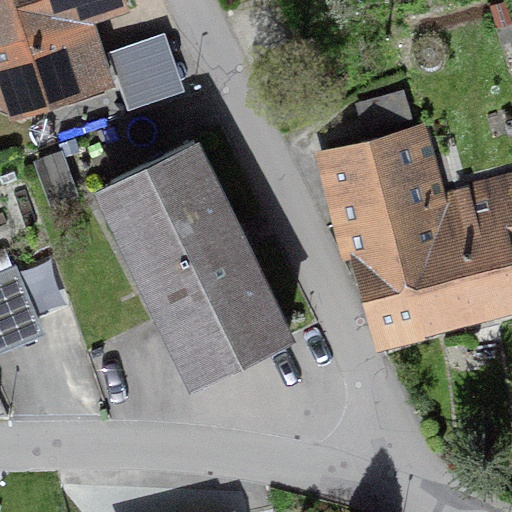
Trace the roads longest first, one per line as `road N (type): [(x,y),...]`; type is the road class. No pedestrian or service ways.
road 1 (residential): [(195,0),(367,370),(386,431),(388,491)]
road 2 (residential): [(388,491),(264,457),(138,445),(0,446)]
